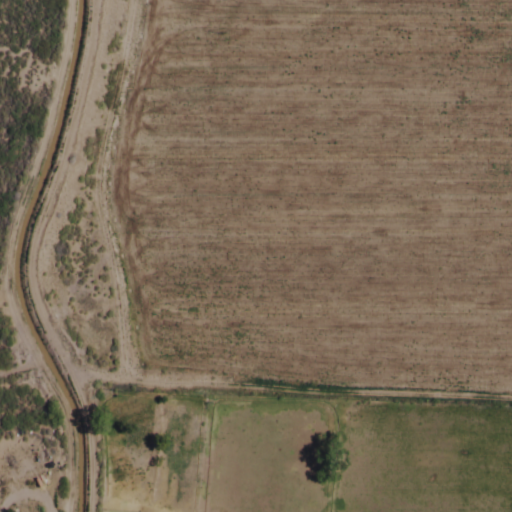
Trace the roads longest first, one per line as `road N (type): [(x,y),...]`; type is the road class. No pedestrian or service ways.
road 1 (track): [(61,511),(57,418),(16,338),(0,277),(45,113),(63,0)]
road 2 (track): [(92,0),(66,128),(25,263),(30,302),(76,413),(80,511)]
road 3 (track): [(67,376),(511,396)]
road 4 (track): [(122,379),(96,164),(130,0)]
